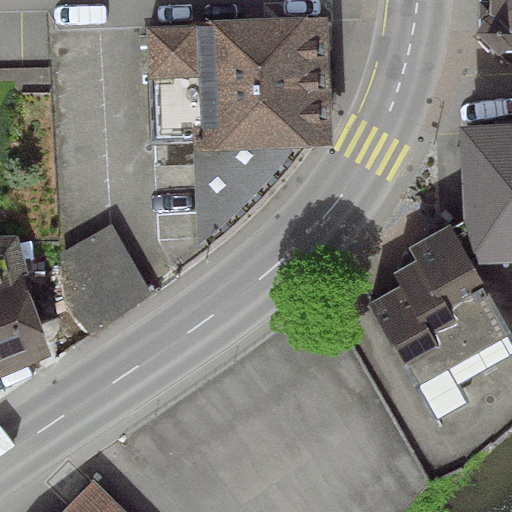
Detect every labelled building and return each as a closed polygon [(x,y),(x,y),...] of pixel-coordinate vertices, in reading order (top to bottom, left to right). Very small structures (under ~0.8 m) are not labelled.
[(511,0),(479,0),(478,35),(496,53),(511,52),(511,0)] [(325,18),(146,26),(151,145),(194,143),(194,150),(294,146),(330,145),(325,18)] [(511,123),(459,127),(463,221),(478,264),(492,287),(511,322),(511,123)] [(251,198),(294,146),(194,150),(195,245),(251,198)] [(451,223),(408,246),(416,260),(393,273),(400,285),(369,303),(434,420),(468,401),(459,384),(511,354),(511,331),(474,265),(478,264),(463,221),(453,227),(451,223)] [(151,295),(112,224),(61,254),(66,303),(91,336),(151,295)] [(0,377),(51,354),(22,276),(29,273),(17,236),(0,236),(0,377)] [(127,511),(94,480),(61,511),(127,511)]
